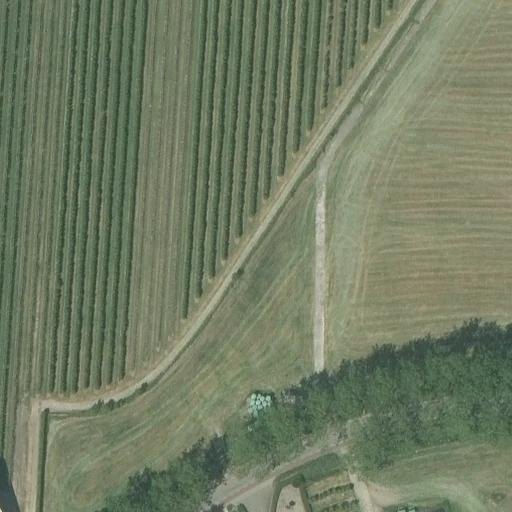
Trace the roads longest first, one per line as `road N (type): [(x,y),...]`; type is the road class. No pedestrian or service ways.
road 1 (track): [(428,0),(322,159),(320,392),(335,437)]
road 2 (secondary): [(511,402),(400,417),(335,437),(189,511)]
